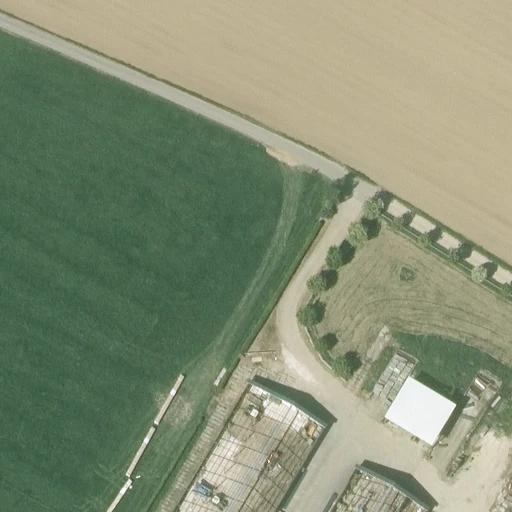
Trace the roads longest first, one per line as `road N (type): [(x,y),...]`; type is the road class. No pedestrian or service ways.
road 1 (unclassified): [(0,25),(283,146),(359,191)]
road 2 (track): [(359,191),(511,283)]
